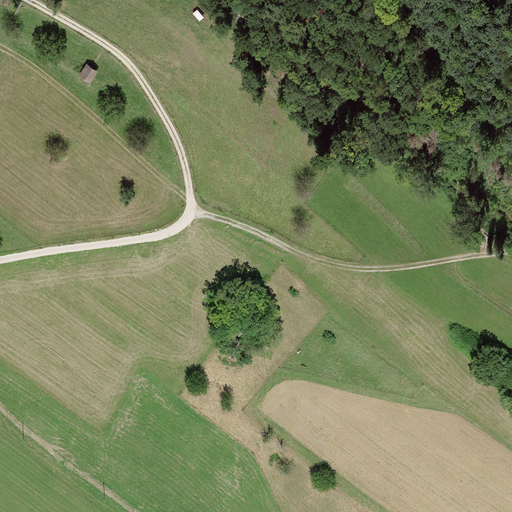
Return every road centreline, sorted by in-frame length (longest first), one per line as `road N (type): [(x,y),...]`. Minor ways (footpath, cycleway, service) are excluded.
road 1 (track): [(28,0),(132,66),(166,118),(188,177),(190,208)]
road 2 (track): [(443,261),(353,270),(190,208)]
road 3 (track): [(0,50),(52,83),(190,208)]
road 4 (track): [(190,208),(165,233),(0,260)]
